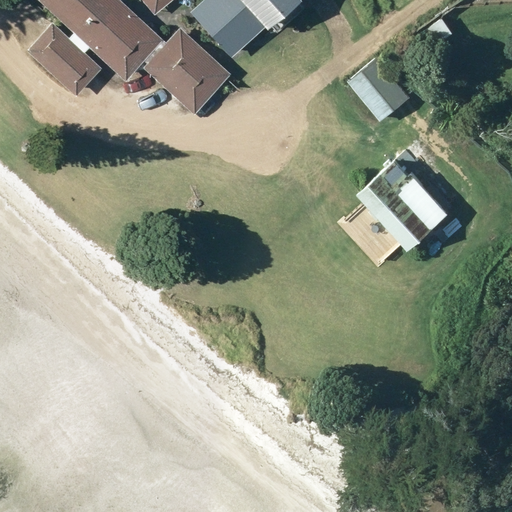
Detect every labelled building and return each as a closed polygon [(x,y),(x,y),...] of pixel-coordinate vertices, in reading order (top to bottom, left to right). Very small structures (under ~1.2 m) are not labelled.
[(6,34),(56,79),(81,51),(64,36),(69,30),(106,63),(124,43),(127,46),(123,51),(174,97),(210,56),(160,10),(147,25),(118,0),(36,0),(54,16),(49,21),(31,5),(6,34)] [(232,58),(265,30),(267,33),(302,4),(298,0),(208,0),(193,13),(232,58)] [(349,75),(380,114),(410,89),(379,51),(349,75)] [(450,160),(435,143),(418,158),(433,176),(450,160)] [(358,182),(407,237),(448,200),(399,146),(358,182)]
